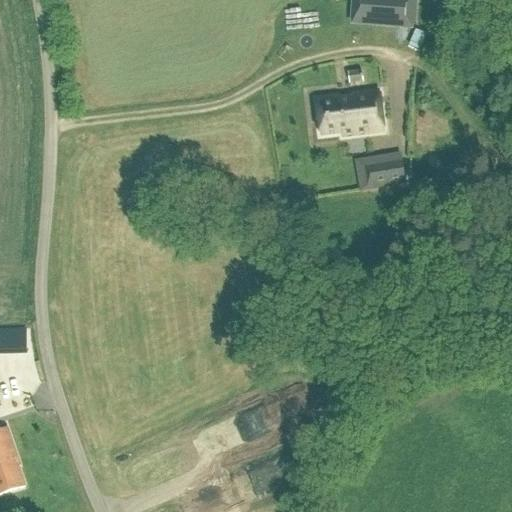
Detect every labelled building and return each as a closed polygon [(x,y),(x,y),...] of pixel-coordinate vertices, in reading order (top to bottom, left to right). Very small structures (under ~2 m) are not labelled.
[(409,26),(410,0),(354,0),(353,21),(409,26)] [(348,74),(349,82),(363,80),(362,72),(348,74)] [(339,98),(316,100),(321,140),(384,133),(379,93),(351,96),(351,100),(340,102),(339,98)] [(373,189),(407,183),(403,157),(369,162),(373,189)] [(47,391),(36,330),(14,335),(13,329),(0,331),(0,410),(2,419),(40,412),(37,392),(47,391)] [(290,406),(208,437),(219,466),(301,435),(290,406)] [(0,496),(26,488),(19,467),(21,467),(8,429),(0,431),(0,496)]
